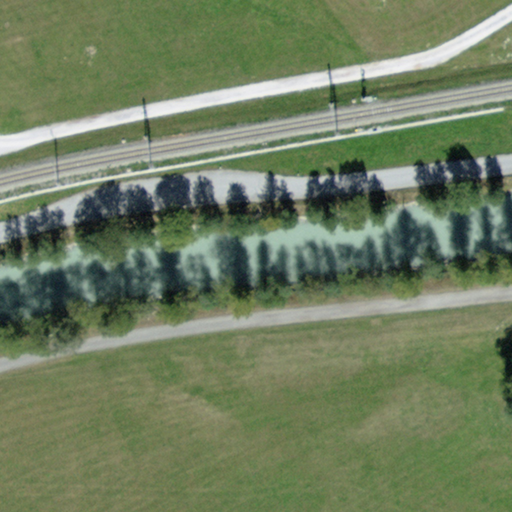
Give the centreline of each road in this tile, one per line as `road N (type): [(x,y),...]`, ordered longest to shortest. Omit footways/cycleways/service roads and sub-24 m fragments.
road 1 (unclassified): [(511,163),(297,188),(182,181),(98,197),(0,231)]
road 2 (track): [(511,292),(367,304),(55,348),(0,363)]
road 3 (track): [(473,35),(430,58),(0,144)]
